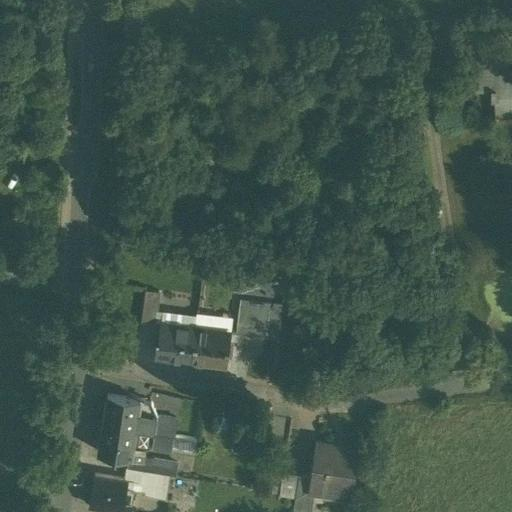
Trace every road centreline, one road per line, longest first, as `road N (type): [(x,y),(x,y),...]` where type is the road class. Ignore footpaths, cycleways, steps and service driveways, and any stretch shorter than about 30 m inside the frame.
road 1 (residential): [(489,386),(300,399),(74,364)]
road 2 (secondary): [(89,0),(74,364)]
road 3 (secondary): [(74,364),(56,511)]
